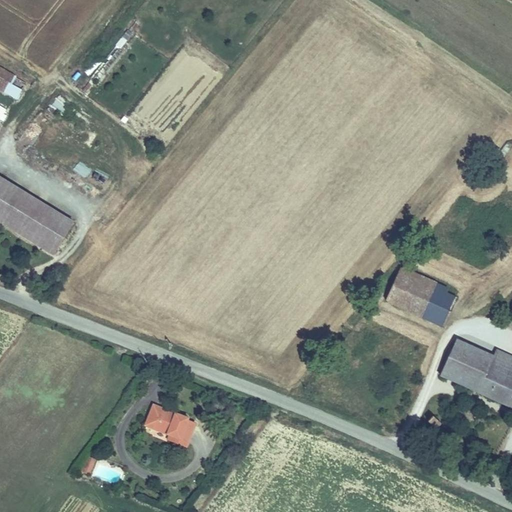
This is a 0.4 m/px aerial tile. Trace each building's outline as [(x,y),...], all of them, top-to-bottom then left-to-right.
[(120,50),(131,34),(125,29),(114,46),(120,50)] [(0,90),(16,101),(25,87),(0,71),(0,90)] [(58,96),(51,105),(61,113),(68,105),(58,96)] [(85,178),(92,168),(79,160),(72,170),(85,178)] [(0,221),(55,254),(75,221),(0,177),(0,221)] [(402,309),(417,276),(402,269),(387,302),(402,309)] [(433,322),(445,294),(446,289),(417,276),(402,309),(433,322)] [(457,298),(445,294),(433,322),(444,327),(457,298)] [(492,357),(457,341),(441,376),(476,392),(492,357)] [(511,357),(497,350),(494,357),(490,365),(511,374),(511,357)] [(476,392),(511,407),(511,374),(490,365),(494,357),(492,357),(476,392)] [(148,428),(170,435),(177,438),(175,443),(186,447),(194,426),(188,423),(188,421),(156,408),(148,428)] [(89,475),(96,460),(88,456),(80,470),(89,475)] [(118,484),(122,472),(98,464),(95,476),(118,484)]
